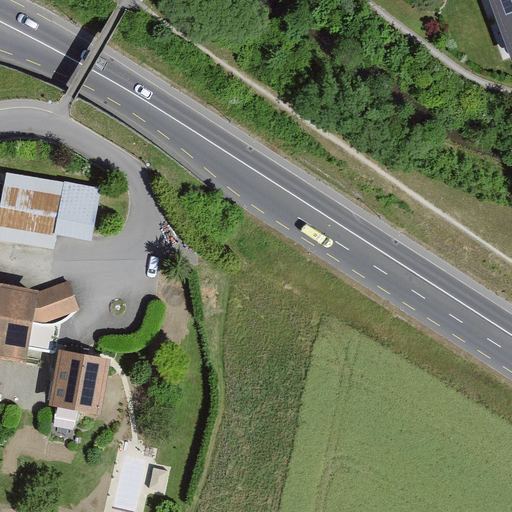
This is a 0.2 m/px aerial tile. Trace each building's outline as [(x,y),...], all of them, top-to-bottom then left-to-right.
[(511,0),(486,0),(511,70),(511,0)] [(12,171),(3,234),(59,243),(61,229),(103,235),(110,185),(12,171)] [(70,278),(42,290),(53,315),(81,304),(70,278)] [(10,281),(0,279),(0,366),(2,352),(34,357),(43,300),(8,295),(10,281)] [(116,351),(69,346),(64,403),(110,408),(116,351)]
